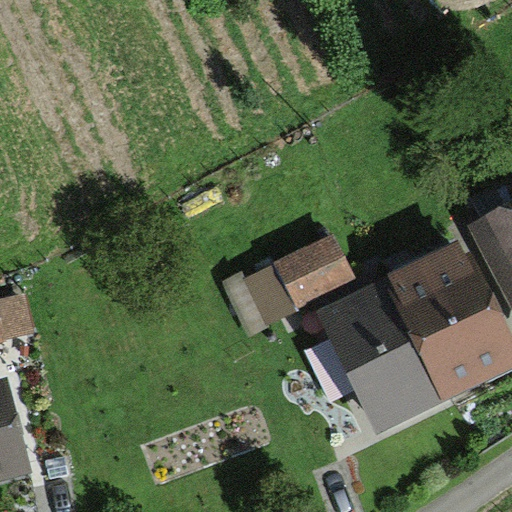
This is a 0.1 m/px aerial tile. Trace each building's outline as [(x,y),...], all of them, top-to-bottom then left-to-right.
[(511,211),(461,242),(511,327),(511,211)] [(330,244),(243,285),(263,326),(350,285),(330,244)] [(511,358),(456,252),(327,320),(384,428),(511,360),(511,358)] [(0,345),(27,339),(17,300),(0,304),(0,345)] [(1,385),(0,385),(0,472),(22,467),(1,385)]
